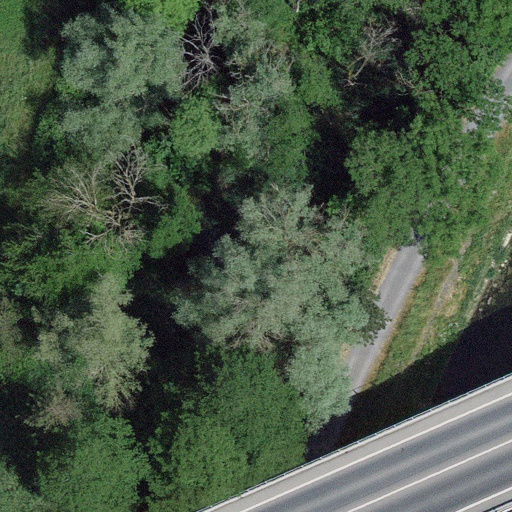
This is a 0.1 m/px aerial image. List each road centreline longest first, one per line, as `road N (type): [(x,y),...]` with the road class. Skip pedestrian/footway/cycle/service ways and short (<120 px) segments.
road 1 (track): [(298,511),(403,281),(511,92)]
road 2 (primary): [(511,440),(348,511)]
